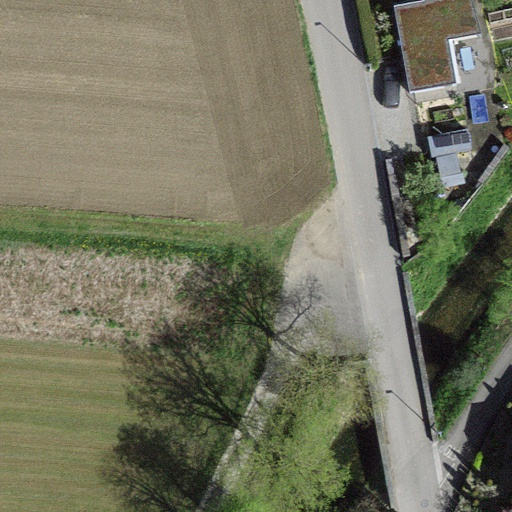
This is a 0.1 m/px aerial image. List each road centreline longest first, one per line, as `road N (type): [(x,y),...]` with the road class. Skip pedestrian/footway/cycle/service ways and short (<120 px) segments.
road 1 (residential): [(422,492),(371,208),(322,0)]
road 2 (track): [(204,511),(371,208)]
road 3 (residential): [(511,373),(422,492)]
